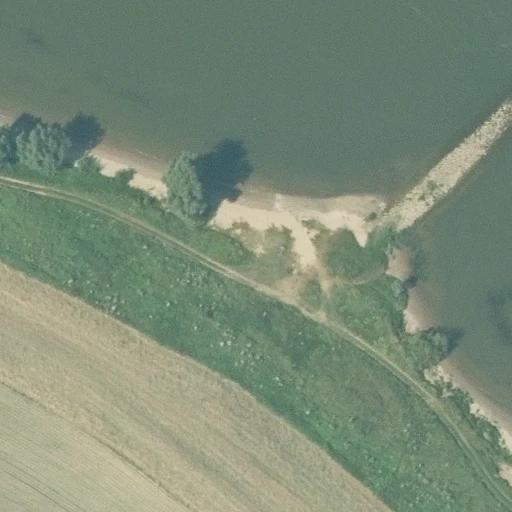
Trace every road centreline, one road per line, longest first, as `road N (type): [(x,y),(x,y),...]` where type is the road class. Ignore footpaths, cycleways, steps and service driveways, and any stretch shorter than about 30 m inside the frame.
road 1 (track): [(511,477),(403,378),(336,333),(145,232),(0,182)]
road 2 (track): [(254,511),(0,334)]
